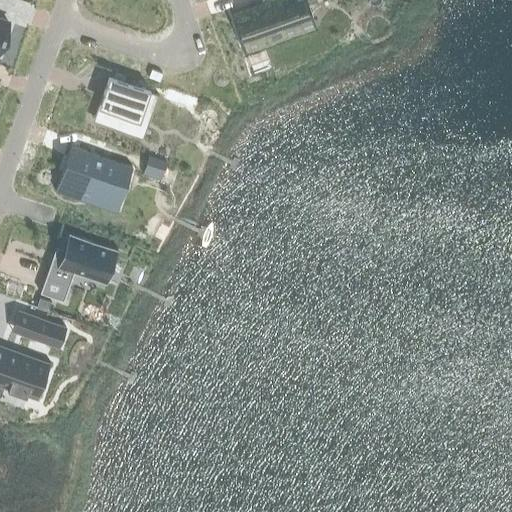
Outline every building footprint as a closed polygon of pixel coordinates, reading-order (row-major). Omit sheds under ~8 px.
[(231,12),(229,13),(244,53),(246,53),(316,29),(308,4),(315,2),(316,1),(315,0),(267,0),(269,2),(249,9),(248,6),(231,12)] [(102,105),(96,120),(132,133),(140,110),(151,114),(158,95),(109,78),(100,105),(102,105)] [(167,89),(164,100),(183,107),(187,96),(167,89)] [(62,169),(55,190),(116,212),(131,166),(74,146),(65,170),(62,169)] [(148,156),(142,174),(160,180),(166,162),(148,156)] [(40,290),(39,292),(63,301),(63,299),(62,298),(71,272),(99,281),(110,249),(116,252),(117,250),(68,233),(67,234),(69,235),(58,266),(51,263),(41,291),(40,290)] [(39,298),(36,307),(47,311),(50,302),(39,298)] [(22,312),(16,328),(44,338),(49,322),(22,312)] [(0,381),(8,384),(6,389),(25,396),(27,391),(37,394),(35,399),(36,400),(49,362),(48,362),(47,364),(0,347),(0,381)]
